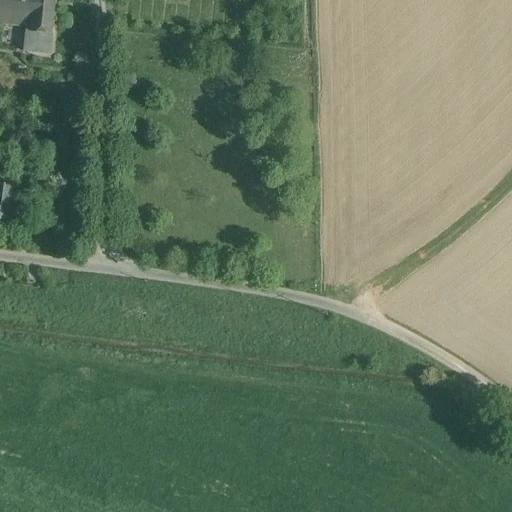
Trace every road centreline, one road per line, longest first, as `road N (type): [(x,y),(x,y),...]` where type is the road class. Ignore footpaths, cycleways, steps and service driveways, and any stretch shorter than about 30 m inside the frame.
road 1 (track): [(0,252),(228,280),(338,306),(487,377),(511,399)]
road 2 (track): [(114,266),(105,238),(101,0)]
